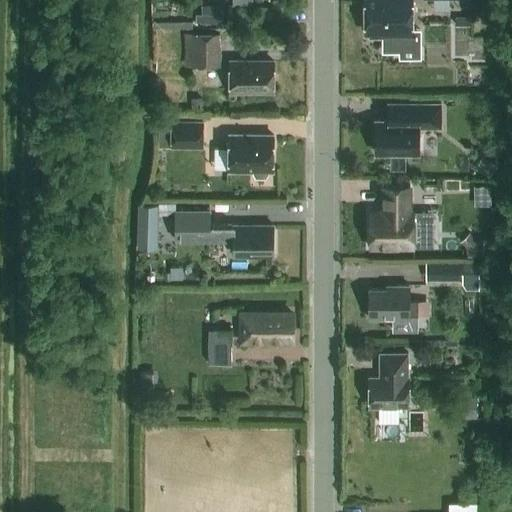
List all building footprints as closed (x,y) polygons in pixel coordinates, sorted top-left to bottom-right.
[(364,0),(365,30),(368,30),(373,35),(383,35),(383,51),(400,51),(400,47),(421,47),(420,30),(412,30),(411,0),(364,0)] [(196,13),(195,22),(223,23),(223,5),(202,5),(202,13),(196,13)] [(450,16),(452,42),(473,41),(471,14),(450,16)] [(215,30),(184,30),(184,63),(217,63),(217,41),(216,41),(215,30)] [(229,60),(229,89),(273,89),(273,60),(229,60)] [(192,97),(191,110),(203,110),(203,97),(192,97)] [(408,119),(375,119),(375,152),(418,152),(418,125),(441,125),(441,101),(408,101),(408,119)] [(202,119),(169,119),(169,127),(168,127),(167,143),(169,143),(168,146),(201,146),(202,119)] [(273,134),(228,134),(228,168),(253,168),(253,172),(255,175),(265,176),(267,172),(267,168),(272,168),(273,134)] [(382,210),(369,210),(369,246),(413,246),(413,210),(409,210),(409,184),(382,184),(382,210)] [(474,194),(475,205),(491,204),(490,185),(474,186),(474,192),(474,194)] [(137,229),(137,248),(157,248),(157,229),(157,203),(137,203),(137,229)] [(176,211),(176,238),(210,238),(210,237),(210,225),(210,211),(176,211)] [(210,225),(210,237),(234,237),(234,255),(274,254),(274,225),(234,225),(210,225)] [(482,254),(482,236),(475,236),(469,230),(460,239),(466,245),(466,254),(482,254)] [(475,262),(424,263),(424,280),(460,280),(460,282),(465,289),(475,290),(475,262)] [(369,287),(368,317),(408,317),(408,314),(417,314),(417,299),(408,299),(408,284),(395,284),(395,287),(369,287)] [(418,313),(431,313),(432,299),(418,299),(418,313)] [(287,331),(292,331),(292,313),(259,314),(259,310),(242,311),(242,338),(256,338),(258,342),(272,342),(275,338),(287,338),(287,331)] [(210,362),(233,362),(233,328),(210,328),(210,362)] [(482,340),(482,328),(473,328),(473,340),(482,340)] [(379,375),(369,375),(369,405),(409,405),(409,375),(407,375),(407,351),(379,351),(379,375)] [(141,396),(159,395),(158,371),(140,372),(141,396)] [(451,418),(477,417),(476,396),(451,397),(451,418)] [(448,511),(479,511),(480,498),(448,498),(448,511)]
